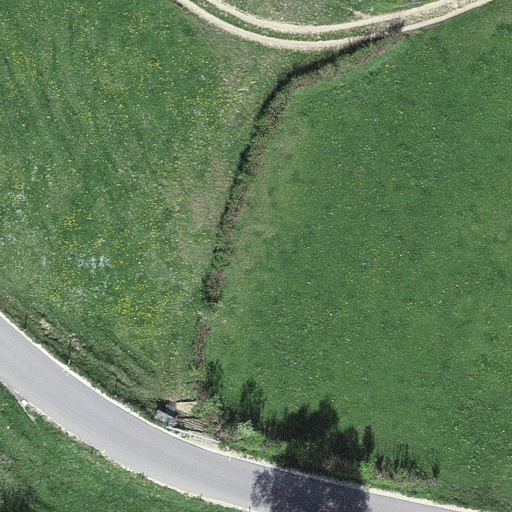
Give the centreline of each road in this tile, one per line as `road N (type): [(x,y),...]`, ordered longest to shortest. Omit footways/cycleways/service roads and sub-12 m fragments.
road 1 (tertiary): [(364,511),(164,458),(0,343)]
road 2 (track): [(198,0),(236,25),(314,38),(396,24),(466,0)]
